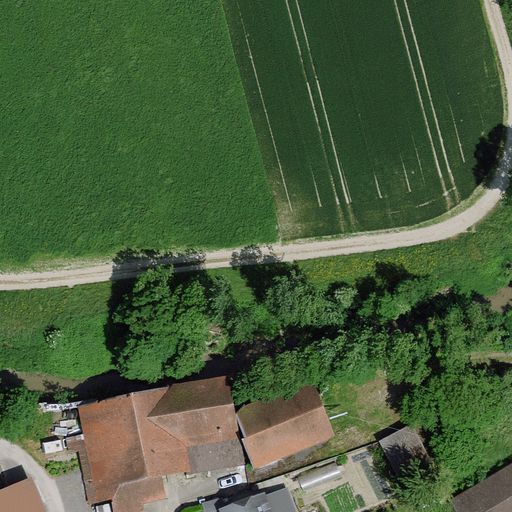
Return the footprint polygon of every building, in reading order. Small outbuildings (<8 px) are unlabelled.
[(231,414),(253,473),(331,443),(308,384),(231,414)] [(237,468),(224,385),(71,409),(87,509),(108,506),(108,511),(137,511),(137,508),(161,505),(157,481),(237,468)] [(425,468),(406,428),(373,444),(391,483),(425,468)] [(511,511),(511,467),(447,505),(451,511),(511,511)] [(0,495),(0,511),(36,511),(26,485),(0,495)] [(292,511),(286,492),(262,500),(260,496),(211,511),(292,511)]
